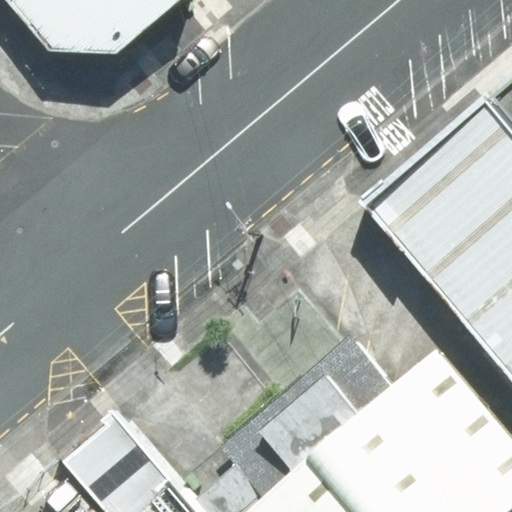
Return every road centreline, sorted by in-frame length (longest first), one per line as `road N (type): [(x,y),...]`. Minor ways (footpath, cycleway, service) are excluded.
road 1 (residential): [(399,0),(99,249)]
road 2 (residential): [(0,121),(99,249)]
road 3 (residential): [(99,249),(0,335)]
